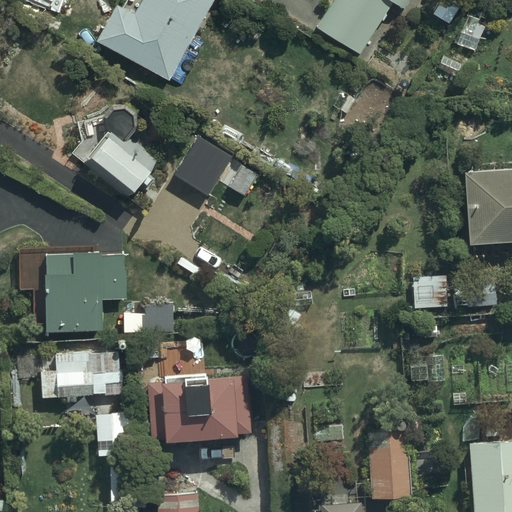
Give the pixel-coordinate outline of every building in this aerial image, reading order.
[(112,0),(95,32),(170,74),(211,0),(112,0)] [(407,0),(333,0),(317,26),(360,52),(392,0),(396,0),(404,5),(407,0)] [(462,0),(439,0),(433,10),(451,20),(462,0)] [(106,100),(107,113),(79,147),(132,191),(162,155),(123,124),(135,109),(136,100),(125,90),(113,92),(106,100)] [(511,155),(465,157),(470,233),(511,229),(511,155)] [(47,280),(47,320),(103,321),(104,290),(125,290),(126,244),(103,244),(103,240),(21,238),(20,279),(47,280)] [(414,272),(415,304),(444,303),(443,271),(414,272)] [(461,301),(497,299),(496,274),(467,276),(467,279),(459,279),(461,301)] [(144,300),(122,301),(123,326),(177,325),(177,296),(144,297),(144,300)] [(120,347),(57,349),(58,365),(42,365),(43,391),(68,391),(68,398),(77,398),(77,391),(124,390),(123,365),(120,365),(120,347)] [(163,374),(148,375),(153,433),(252,425),(248,369),(235,370),(235,366),(209,368),(208,361),(185,363),(185,366),(165,368),(165,371),(162,371),(163,374)] [(136,405),(97,407),(99,435),(113,434),(114,449),(139,447),(136,405)] [(405,411),(367,413),(372,495),(410,492),(405,411)] [(511,511),(511,432),(470,436),(475,511),(511,511)] [(136,460),(111,461),(111,503),(137,503),(136,460)] [(199,511),(199,488),(157,491),(158,511),(199,511)] [(362,511),(362,497),(323,499),(323,511),(362,511)] [(72,511),(72,501),(48,501),(47,511),(72,511)]
